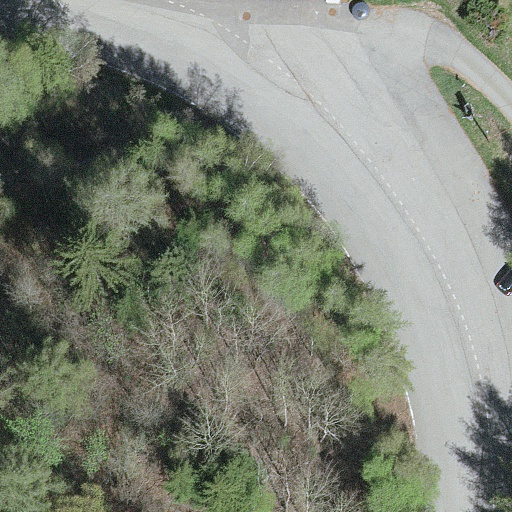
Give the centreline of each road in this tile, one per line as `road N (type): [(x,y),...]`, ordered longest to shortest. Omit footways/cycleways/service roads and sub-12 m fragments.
road 1 (unclassified): [(456,511),(436,386),(394,276),(350,206),(249,96)]
road 2 (residential): [(249,96),(287,69),(339,50),(423,45),(470,64),(511,102)]
road 3 (unclassified): [(249,96),(170,45),(0,4)]
